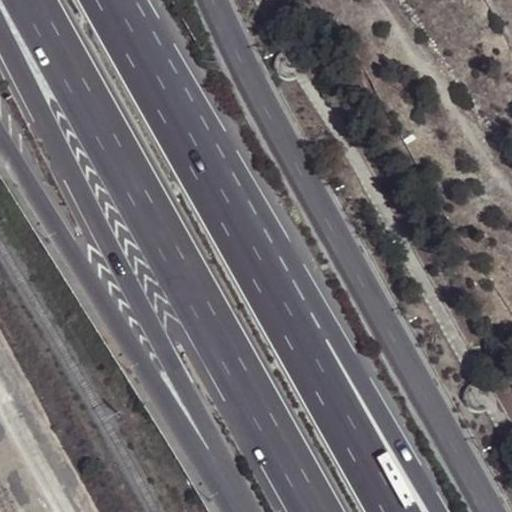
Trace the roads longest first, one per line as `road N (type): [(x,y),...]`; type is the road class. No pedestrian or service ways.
road 1 (motorway): [(30,0),(317,511)]
road 2 (primary): [(489,511),(212,0)]
road 3 (primary): [(0,32),(167,379)]
road 4 (motorway): [(438,511),(341,346),(243,244)]
road 5 (motorway): [(394,511),(243,244)]
road 6 (primary): [(0,137),(167,379)]
road 7 (motorway): [(243,244),(109,0)]
road 8 (primary): [(167,379),(240,511)]
